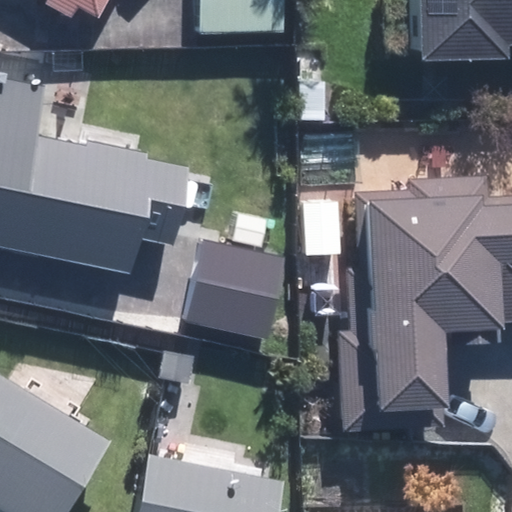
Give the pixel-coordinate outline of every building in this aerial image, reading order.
[(45,0),(74,16),(82,0),(45,0)] [(184,0),(185,33),(266,32),(265,0),(184,0)] [(511,0),(384,0),(386,62),(471,60),(471,49),(511,48),(511,0)] [(0,251),(107,275),(115,237),(147,244),(163,170),(11,137),(21,88),(0,83),(0,251)] [(342,206),(332,206),(338,335),(320,336),(324,430),(399,426),(399,413),(411,412),(407,337),(465,334),(464,325),(511,322),(511,197),(470,200),(470,190),(342,196),(342,206)] [(327,198),(291,197),(289,251),(325,252),(327,198)] [(190,242),(171,321),(251,340),(270,261),(190,242)] [(0,402),(0,511),(54,511),(88,459),(0,402)] [(130,471),(121,511),(255,511),(258,499),(130,471)]
